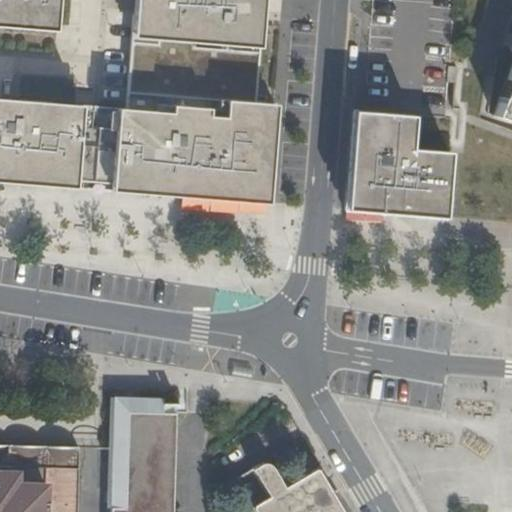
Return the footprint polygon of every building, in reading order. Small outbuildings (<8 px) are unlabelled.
[(53,103),(0,98),(0,181),(264,203),(272,103),(253,102),(260,0),(133,0),(124,109),(123,127),(51,121),(53,103)] [(0,0),(0,27),(48,31),(50,0),(0,0)] [(50,0),(48,31),(56,32),(58,0),(50,0)] [(511,68),(494,117),(511,123),(511,68)] [(124,109),(53,103),(51,121),(123,127),(124,109)] [(413,119),(352,115),(350,141),(346,193),(345,215),(373,217),(428,221),(445,222),(449,155),(411,152),(413,119)] [(113,399),(113,413),(142,414),(143,400),(113,399)] [(113,413),(109,511),(171,511),(174,415),(160,414),(161,402),(161,401),(143,400),(142,414),(113,413)] [(160,414),(174,415),(174,403),(161,402),(160,414)] [(0,511),(74,511),(77,448),(0,446),(0,511)] [(339,511),(315,470),(284,488),(271,466),(265,463),(261,465),(238,479),(253,507),(243,511),(339,511)]
